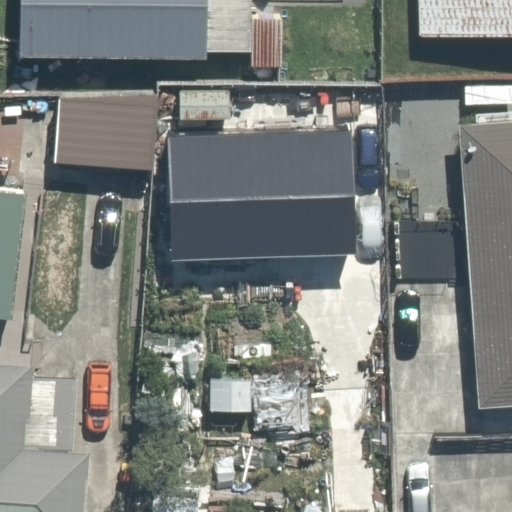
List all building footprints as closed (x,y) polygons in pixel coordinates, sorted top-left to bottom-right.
[(21,0),(21,51),(208,54),(208,46),(253,47),(253,14),(253,0),(21,0)] [(511,0),(418,0),(420,31),(511,28),(511,0)] [(253,14),(253,47),(252,62),(283,63),(283,14),(253,14)] [(159,97),(49,91),(46,157),(156,163),(157,147),(159,112),(159,97)] [(159,112),(157,147),(171,147),(169,189),(212,192),(217,115),(159,112)] [(478,403),(511,400),(511,114),(458,119),(478,403)] [(30,184),(0,180),(0,309),(13,311),(30,184)] [(380,205),(334,207),(337,291),(383,290),(380,205)] [(0,356),(0,511),(90,511),(94,442),(52,440),(55,359),(0,356)]
